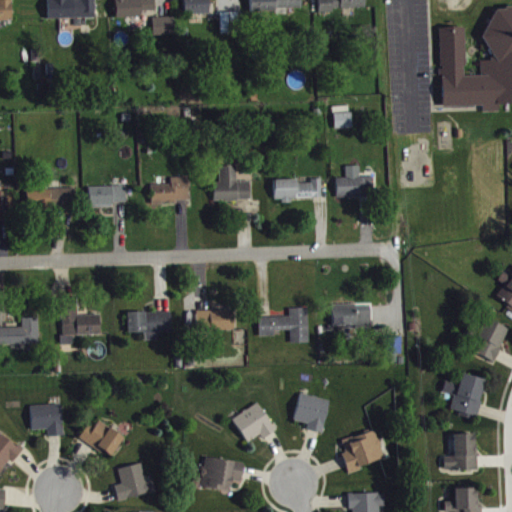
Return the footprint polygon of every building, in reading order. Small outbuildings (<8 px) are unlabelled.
[(80,0),(50,1),(51,22),(91,21),(90,0),(80,0)] [(144,19),(144,13),(157,13),(156,0),(116,0),(118,20),(144,19)] [(210,0),(185,0),(185,16),(211,16),(210,0)] [(304,0),(252,0),(253,15),(289,14),(289,10),(304,10),(304,0)] [(367,0),(320,0),(321,15),(335,15),(335,11),(367,10),(367,0)] [(14,2),(0,2),(0,23),(15,23),(14,2)] [(460,63),(463,63),(461,25),(435,26),(437,64),(439,64),(439,66),(436,66),(436,72),(439,72),(440,75),(438,75),(439,105),(479,103),(480,110),(495,110),(495,102),(511,101),(511,4),(502,4),(502,7),(493,7),(478,34),(490,54),(487,54),(488,57),(477,58),(478,74),(461,74),(460,63)] [(154,19),(155,37),(176,37),(176,19),(154,19)] [(354,130),(353,108),(335,109),(336,131),(354,130)] [(221,168),(222,185),(215,185),(216,203),(253,202),(253,183),(239,183),(238,168),(221,168)] [(338,180),(338,200),(375,199),(375,179),(362,179),(362,168),(347,168),(348,180),(338,180)] [(173,186),(154,187),(155,206),(191,204),(190,179),(173,180),(173,186)] [(323,181),(313,181),(313,183),(276,183),(276,204),(293,203),(293,200),(324,200),(323,181)] [(128,188),(90,189),(91,209),(129,208),(128,188)] [(507,286),(497,299),(511,309),(511,278),(506,274),(500,282),(507,286)] [(102,317),(80,317),(79,300),(64,301),(65,347),(75,347),(75,337),(103,336),(102,317)] [(335,331),(373,330),(372,307),(334,308),(335,331)] [(311,345),(310,310),(291,311),(291,318),(260,319),(261,339),(276,338),(276,333),(292,332),(292,346),(311,345)] [(235,332),(236,312),(200,312),(199,331),(235,332)] [(174,334),(173,313),(129,315),(130,335),(147,334),(147,343),(160,342),(159,334),(174,334)] [(41,320),(24,320),(24,330),(0,329),(0,345),(41,347),(41,320)] [(496,364),(510,330),(487,320),(473,354),(496,364)] [(487,381),(463,376),(461,387),(447,384),(445,394),(456,397),(452,412),(462,414),(462,418),(478,422),(487,381)] [(308,431),(324,435),(332,403),(303,395),(295,422),(309,426),(308,431)] [(50,431),(50,439),(65,437),(63,406),(32,408),(34,432),(50,431)] [(263,438),(264,440),(276,434),(263,406),(235,419),(247,445),(263,438)] [(112,459),(126,440),(101,422),(96,430),(91,426),(82,438),(112,459)] [(351,476),(363,472),(361,468),(387,459),(377,432),(344,443),(348,455),(344,456),(351,476)] [(479,471),(477,435),(456,436),(456,458),(446,459),(446,472),(479,471)] [(232,494),(233,482),(243,484),(246,465),(207,459),(203,489),(232,494)] [(121,471),(124,486),(117,488),(120,503),(157,494),(155,482),(148,483),(144,466),(121,471)] [(457,504),(446,504),(446,511),(484,511),(484,508),(479,509),(478,490),(456,490),(457,504)] [(0,511),(7,511),(8,492),(0,491),(0,511)] [(381,511),(381,508),(387,508),(386,495),(350,496),(350,511),(381,511)]
